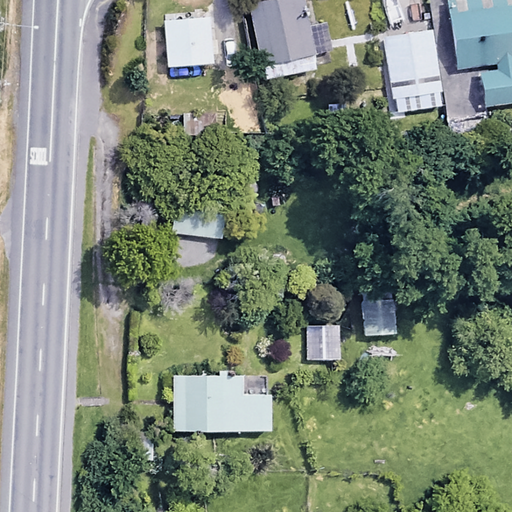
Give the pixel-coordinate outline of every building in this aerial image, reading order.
[(304,25),(299,0),(265,0),(247,4),(261,79),(312,69),(309,53),(328,50),(323,21),(304,25)] [(511,101),(511,0),(452,0),(454,13),(448,14),(455,67),(477,65),(482,105),(511,101)] [(208,65),(206,11),(161,12),(163,66),(208,65)] [(439,104),(428,30),(380,37),(390,111),(439,104)] [(218,235),(219,216),(171,214),(170,233),(218,235)] [(387,283),(356,284),(358,334),(389,333),(387,283)] [(334,322),(300,324),(302,359),(336,358),(334,322)] [(237,376),(170,376),(170,430),(266,431),(266,394),(237,394),(237,376)]
